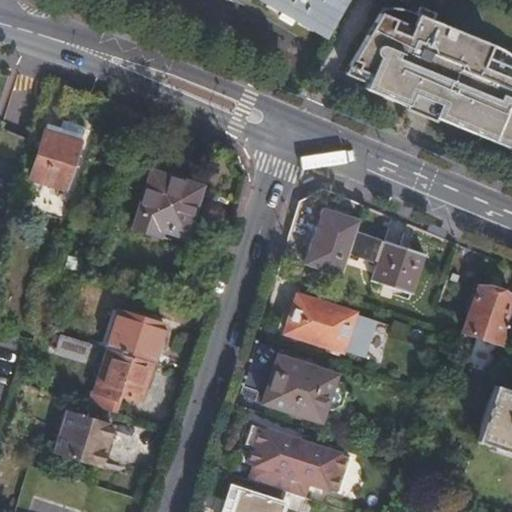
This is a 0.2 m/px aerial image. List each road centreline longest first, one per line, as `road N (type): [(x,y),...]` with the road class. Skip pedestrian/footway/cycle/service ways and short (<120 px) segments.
road 1 (tertiary): [(169,511),(292,129)]
road 2 (secondary): [(273,121),(247,98),(143,53),(83,34),(21,29)]
road 3 (secondary): [(21,29),(238,123),(273,121)]
road 4 (secondary): [(292,129),(511,223)]
